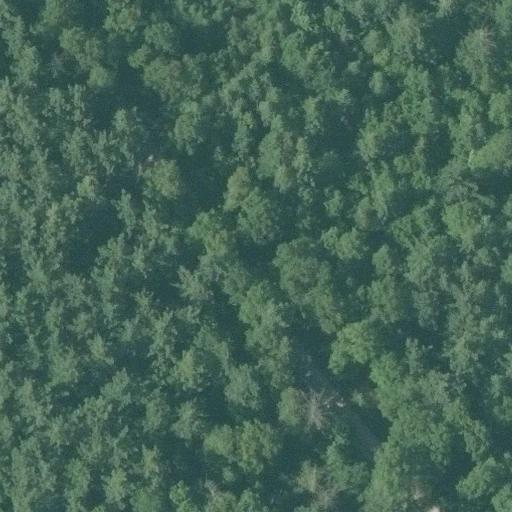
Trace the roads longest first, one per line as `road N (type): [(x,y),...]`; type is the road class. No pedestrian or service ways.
road 1 (track): [(54,0),(266,313),(432,511)]
road 2 (track): [(511,190),(441,239),(310,390)]
road 3 (track): [(310,390),(180,511)]
